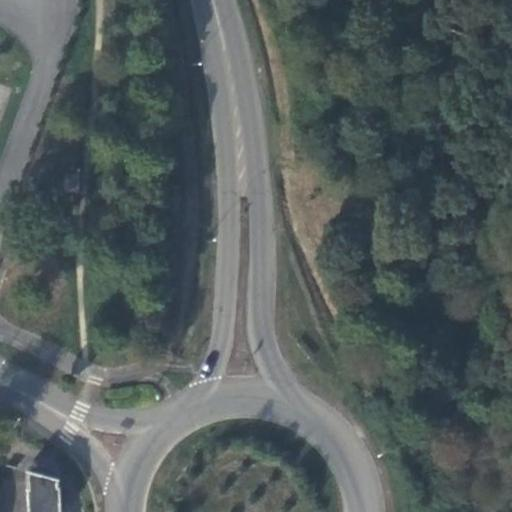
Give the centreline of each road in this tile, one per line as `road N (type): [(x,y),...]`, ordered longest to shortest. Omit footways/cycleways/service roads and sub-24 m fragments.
road 1 (secondary): [(239,391),(241,218),(231,90),(210,0)]
road 2 (secondary): [(366,511),(359,474),(312,413),(239,391)]
road 3 (secondary): [(0,382),(133,456)]
road 4 (secondary): [(239,391),(179,408),(133,456)]
